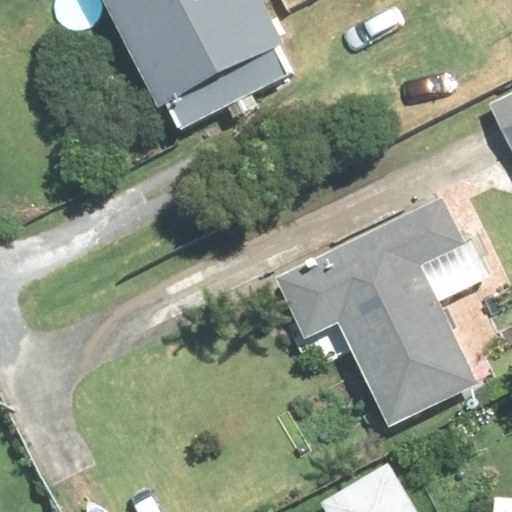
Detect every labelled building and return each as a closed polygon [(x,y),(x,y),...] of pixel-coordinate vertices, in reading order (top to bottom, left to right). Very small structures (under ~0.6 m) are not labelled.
[(109,0),(168,116),(179,110),(194,138),(304,83),(289,54),(295,51),(269,0),(109,0)] [(511,104),(497,112),(511,141),(511,104)] [(302,319),(289,325),(306,362),(319,355),(324,365),(356,350),(398,437),(490,393),(449,306),(497,283),(458,202),(286,284),(302,319)] [(421,511),(396,469),(328,509),(329,511),(421,511)] [(511,511),(511,504),(503,503),(502,511),(511,511)]
